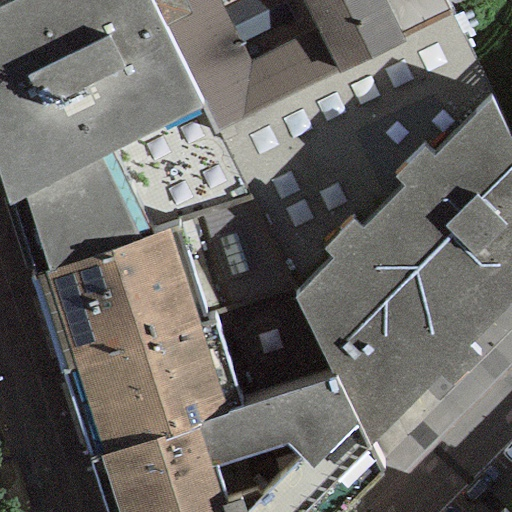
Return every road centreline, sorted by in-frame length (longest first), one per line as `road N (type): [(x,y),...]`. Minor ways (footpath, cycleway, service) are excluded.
road 1 (residential): [(47,511),(0,375)]
road 2 (residential): [(511,413),(414,511)]
